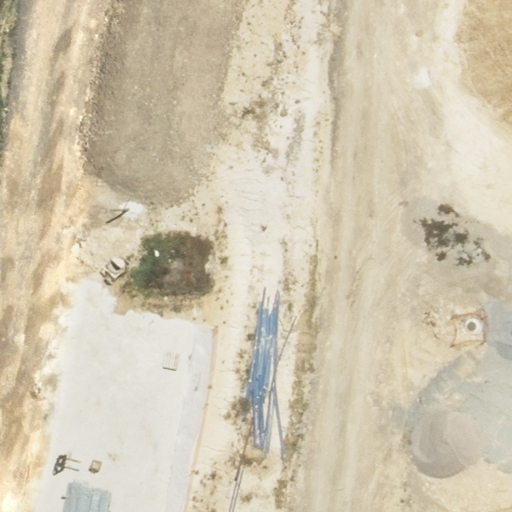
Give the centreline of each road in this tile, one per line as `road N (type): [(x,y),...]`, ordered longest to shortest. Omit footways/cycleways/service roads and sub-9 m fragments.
road 1 (residential): [(320,511),(365,309),(379,0)]
road 2 (unknown): [(396,511),(448,436),(511,405)]
